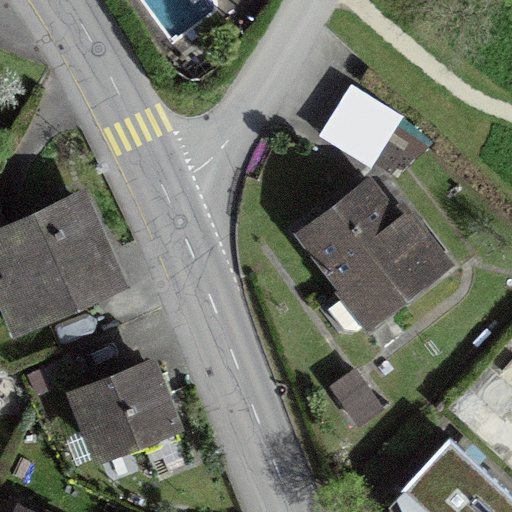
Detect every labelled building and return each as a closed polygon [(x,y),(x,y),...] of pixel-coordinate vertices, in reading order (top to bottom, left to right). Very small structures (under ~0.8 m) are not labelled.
[(395,115),(348,88),(321,136),(368,162),(395,115)] [(301,235),(346,293),(326,311),(341,331),(353,332),(364,324),(364,325),(439,267),(401,218),(392,225),(363,188),(301,235)] [(0,299),(14,330),(112,285),(75,202),(0,236),(0,250),(11,275),(0,280),(0,299)] [(100,457),(171,428),(146,367),(75,396),(100,457)] [(511,511),(511,499),(447,440),(399,492),(421,511),(511,511)]
